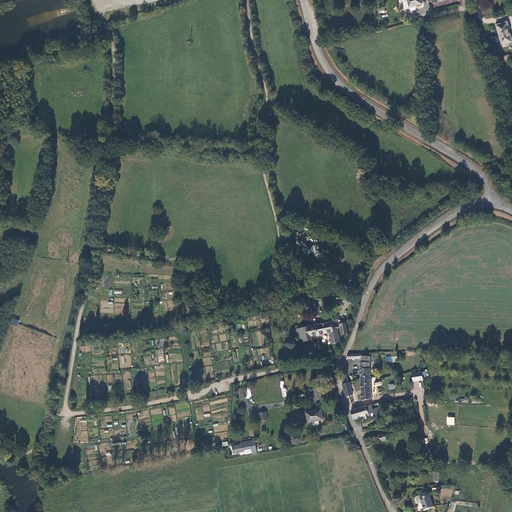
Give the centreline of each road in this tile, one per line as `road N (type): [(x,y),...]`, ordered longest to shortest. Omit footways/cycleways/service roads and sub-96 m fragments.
road 1 (track): [(101,0),(114,49),(113,124),(66,414),(211,387)]
road 2 (track): [(247,0),(266,97),(256,153),(278,233),(269,288),(222,302),(203,254),(163,259),(92,247)]
road 3 (unclassified): [(489,204),(473,167),(332,75),(303,0)]
road 4 (unclassified): [(489,204),(449,216),(384,266),(336,370)]
road 5 (unclassified): [(336,370),(393,511)]
road 6 (unclassified): [(336,370),(303,366),(211,387)]
